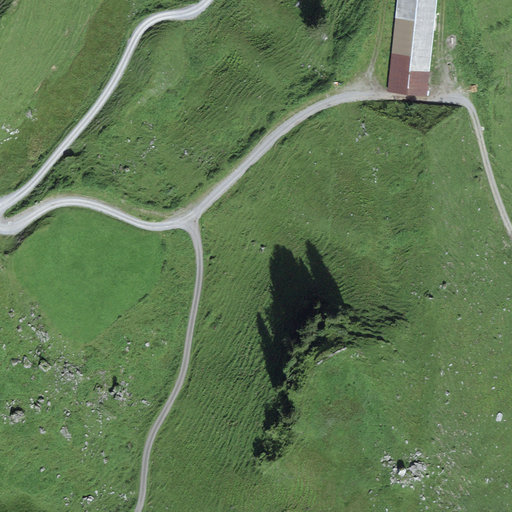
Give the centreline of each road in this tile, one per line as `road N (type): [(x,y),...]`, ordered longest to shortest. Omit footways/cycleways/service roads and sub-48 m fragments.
road 1 (track): [(189,219),(296,115),(329,99),(447,96),(474,117),(511,232)]
road 2 (track): [(208,0),(143,26),(97,106),(0,209)]
road 3 (track): [(189,219),(201,265),(186,357),(153,434),(138,511)]
road 4 (track): [(0,227),(73,200),(153,227),(189,219)]
